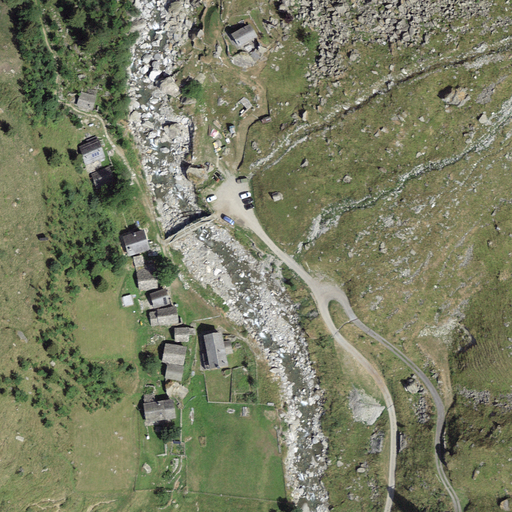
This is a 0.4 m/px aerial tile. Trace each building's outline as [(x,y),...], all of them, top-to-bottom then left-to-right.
[(249,27),(229,37),(240,54),(259,45),(249,27)] [(95,103),(78,97),(74,109),(92,113),(95,103)] [(98,149),(79,157),(85,172),(102,165),(98,149)] [(97,190),(116,183),(109,166),(91,173),(97,190)] [(122,238),(126,260),(150,253),(145,234),(122,238)] [(137,274),(137,291),(156,290),(156,273),(137,274)] [(149,292),(151,309),(169,305),(167,289),(149,292)] [(152,309),(152,327),(177,327),(178,308),(152,309)] [(188,330),(174,329),(174,343),(188,343),(188,330)] [(220,334),(201,339),(205,374),(226,370),(220,334)] [(162,345),(160,365),(184,368),(187,348),(162,345)] [(167,366),(164,380),(181,383),(184,370),(167,366)] [(171,400),(144,403),(147,427),(173,423),(171,400)]
